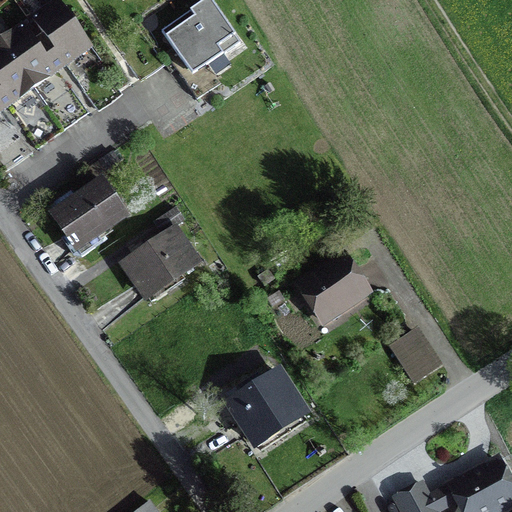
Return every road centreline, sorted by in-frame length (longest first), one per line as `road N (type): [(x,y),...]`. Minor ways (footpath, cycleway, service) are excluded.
road 1 (residential): [(217,511),(0,209)]
road 2 (residential): [(293,511),(511,365)]
road 3 (track): [(511,101),(434,0)]
